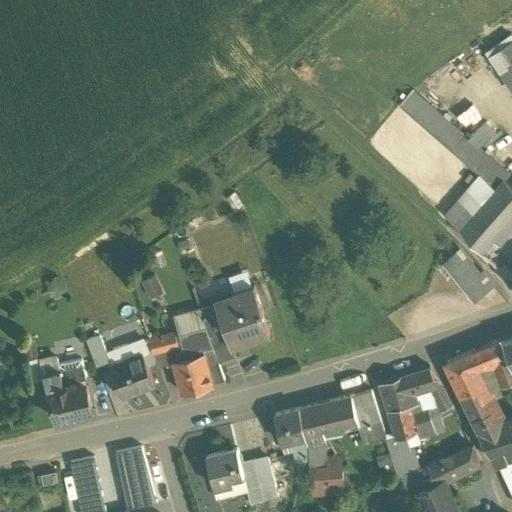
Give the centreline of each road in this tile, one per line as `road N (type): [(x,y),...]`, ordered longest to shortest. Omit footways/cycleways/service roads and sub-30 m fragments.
road 1 (track): [(306,90),(511,295)]
road 2 (tertiary): [(431,346),(160,426)]
road 3 (residential): [(431,346),(511,509)]
road 4 (tertiary): [(160,426),(0,465)]
